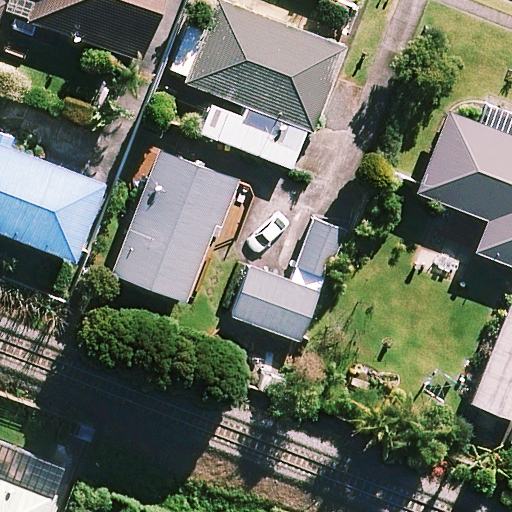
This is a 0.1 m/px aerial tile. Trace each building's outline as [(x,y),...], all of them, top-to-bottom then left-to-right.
[(150,0),(26,0),(21,18),(133,54),(150,0)] [(211,0),(183,80),(242,101),(238,112),(207,101),(196,130),(288,163),(302,126),(307,128),(337,43),(217,0),(211,0)] [(511,113),(484,103),(477,121),(443,108),(412,188),(482,215),(470,246),(511,262),(511,113)] [(43,155),(0,138),(0,226),(64,251),(93,175),(43,155)] [(105,268),(181,296),(209,220),(217,223),(234,176),(150,145),(105,268)] [(293,339),(340,225),(311,213),(285,278),(247,262),(226,311),(293,339)] [(511,303),(505,301),(466,398),(511,416),(511,303)] [(41,511),(50,493),(0,473),(0,511),(41,511)]
